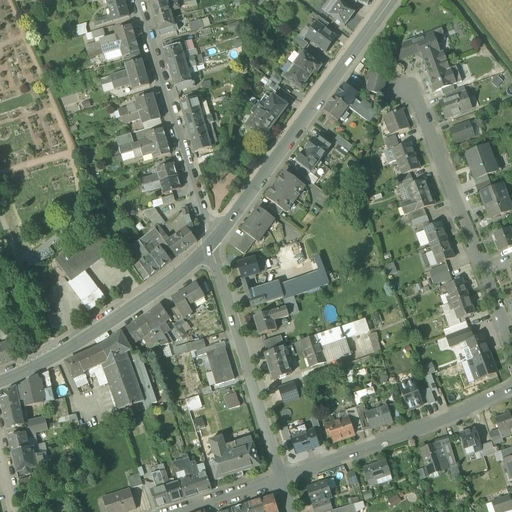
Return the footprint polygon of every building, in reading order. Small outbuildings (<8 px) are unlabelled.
[(129,17),(123,0),(105,0),(111,17),(113,22),(129,17)] [(168,5),(167,0),(150,6),(153,14),(169,9),(168,5)] [(329,16),(339,2),(336,0),(331,0),(323,11),(329,16)] [(345,0),(342,4),(351,11),(355,6),(346,0),(345,0)] [(44,1),(34,4),(37,13),(47,9),(44,1)] [(192,2),(187,3),(189,10),(198,7),(196,1),(192,2)] [(340,24),(345,27),(355,14),(351,11),(342,4),(339,2),(329,16),(337,22),(340,24)] [(172,19),(170,13),(169,9),(153,14),(156,24),(172,19)] [(96,27),(113,22),(111,17),(94,22),(96,27)] [(315,22),(325,30),(329,25),(318,18),(315,22)] [(175,27),(172,19),(156,24),(158,33),(175,28),(175,27)] [(208,19),(201,21),(203,29),(210,27),(208,19)] [(189,25),(191,32),(203,29),(201,21),(189,25)] [(239,22),(228,26),(231,33),(241,30),(239,22)] [(306,38),(325,53),(336,38),(325,30),(315,22),(309,30),(308,31),(312,34),(308,39),(306,38)] [(78,38),(82,36),(88,34),(86,30),(87,24),(77,27),(76,33),(78,38)] [(177,26),(175,27),(175,28),(158,33),(160,37),(179,31),(177,26)] [(114,32),(116,37),(118,44),(135,39),(132,27),(114,32)] [(298,37),(303,41),(306,38),(308,39),(312,34),(308,31),(309,30),(305,27),(298,37)] [(209,29),(200,32),(201,38),(211,35),(209,29)] [(92,33),(94,40),(105,37),(103,30),(92,33)] [(437,35),(431,37),(434,45),(436,44),(437,45),(445,42),(442,35),(443,34),(442,30),(441,31),(441,32),(437,33),(437,35)] [(84,43),(94,40),(92,33),(88,34),(82,36),(84,43)] [(50,36),(41,39),(44,48),(53,45),(50,36)] [(102,49),(118,44),(116,37),(107,40),(100,42),(100,43),(102,49)] [(294,42),(304,50),(308,45),(303,41),(298,37),(294,42)] [(440,55),(437,45),(436,44),(434,45),(431,37),(417,42),(424,62),(441,55),(440,55)] [(135,39),(118,44),(120,51),(122,57),(139,52),(135,39)] [(241,40),(233,42),(235,49),(243,47),(241,40)] [(163,46),(164,51),(180,46),(181,46),(183,45),(182,41),(163,46)] [(192,41),(185,43),(188,52),(195,50),(192,41)] [(421,58),(424,62),(417,42),(403,47),(400,61),(403,59),(408,58),(413,57),(416,56),(421,58)] [(102,49),(100,43),(95,44),(85,47),(87,54),(101,49),(102,49)] [(104,56),(120,51),(118,44),(102,49),(101,49),(103,55),(104,56)] [(183,54),(181,46),(180,46),(164,51),(166,59),(183,54)] [(103,55),(101,49),(87,54),(89,59),(103,55)] [(188,52),(186,53),(189,60),(194,58),(198,57),(196,50),(195,50),(188,52)] [(122,57),(120,51),(104,56),(105,60),(108,61),(122,57)] [(170,70),(186,65),(185,61),(183,54),(166,59),(170,70)] [(321,67),(303,54),(301,57),(294,67),(309,78),(315,72),(317,73),(321,67)] [(444,54),(440,55),(441,55),(424,62),(428,73),(448,66),(444,54)] [(125,66),(127,72),(129,79),(146,73),(142,61),(125,66)] [(189,75),(187,68),(186,65),(170,70),(173,80),(189,75)] [(196,66),(187,68),(189,75),(198,73),(196,66)] [(428,73),(430,78),(431,77),(447,71),(450,70),(448,66),(428,73)] [(304,85),(309,78),(294,67),(286,76),(284,79),(302,93),(307,87),(304,85)] [(450,70),(447,71),(452,86),(462,83),(456,68),(450,70)] [(442,90),(452,86),(447,71),(431,77),(434,86),(433,86),(435,93),(442,90)] [(112,84),(129,79),(127,72),(117,75),(110,77),(112,84)] [(146,73),(129,79),(131,86),(133,91),(150,86),(146,73)] [(366,92),(382,96),(387,79),(370,74),(366,92)] [(192,83),(189,75),(173,80),(175,88),(192,83)] [(270,81),(278,87),(282,82),(273,76),(270,81)] [(66,79),(68,86),(75,84),(73,77),(66,79)] [(100,80),(102,87),(104,86),(112,84),(110,77),(100,80)] [(503,82),(497,77),(491,84),(497,89),(503,82)] [(121,89),(131,86),(129,79),(112,84),(114,90),(121,88),(121,89)] [(194,82),(192,83),(175,88),(177,93),(196,87),(194,82)] [(201,84),(204,91),(212,89),(210,82),(201,84)] [(268,87),(277,94),(281,90),(271,83),(268,87)] [(106,93),(114,90),(112,84),(104,86),(106,93)] [(334,98),(348,108),(354,100),(358,95),(344,85),(334,98)] [(445,96),(451,94),(454,92),(452,86),(442,90),(444,96),(445,96)] [(464,89),(454,92),(451,94),(453,99),(463,95),(463,96),(466,95),(464,89)] [(190,101),(199,99),(197,93),(189,95),(190,101)] [(439,104),(445,120),(469,110),(463,96),(463,95),(453,99),(447,101),(439,104)] [(135,101),(137,106),(139,113),(156,108),(153,96),(135,101)] [(265,108),(260,104),(256,109),(276,123),(288,107),(283,104),(278,100),(273,96),(270,100),(265,108)] [(265,96),(260,104),(265,108),(270,100),(265,96)] [(344,113),(348,108),(334,98),(324,112),(330,117),(328,119),(332,122),(333,120),(338,123),(340,120),(344,122),(348,116),(344,113)] [(180,104),(181,109),(198,104),(200,103),(199,99),(190,101),(180,104)] [(348,108),(363,119),(368,113),(360,107),(359,108),(355,105),(354,100),(348,108)] [(361,105),(354,100),(355,105),(359,108),(360,107),(368,113),(370,110),(372,107),(364,101),(361,105)] [(89,101),(81,104),(84,111),(92,109),(89,101)] [(198,104),(200,112),(208,109),(206,102),(200,103),(198,104)] [(200,112),(198,104),(181,109),(184,117),(200,112)] [(137,106),(127,109),(129,116),(139,113),(137,106)] [(156,108),(139,113),(141,120),(143,126),(160,120),(156,108)] [(269,132),(276,123),(256,109),(256,108),(251,115),(254,117),(245,128),(255,136),(257,134),(260,136),(264,139),(269,132)] [(123,118),(129,116),(127,109),(118,112),(120,119),(123,118)] [(210,116),(208,109),(200,112),(202,118),(210,116)] [(370,110),(368,113),(363,119),(369,124),(376,114),(370,110)] [(385,118),(392,136),(409,130),(402,111),(385,118)] [(187,128),(204,122),(202,118),(200,112),(184,117),(187,128)] [(132,123),(141,120),(139,113),(129,116),(123,118),(125,125),(131,123),(132,123)] [(143,126),(144,130),(162,125),(160,120),(143,126)] [(477,121),(469,124),(474,137),(482,134),(477,121)] [(207,133),(205,126),(204,122),(187,128),(190,138),(207,133)] [(212,124),(205,126),(207,133),(213,131),(214,131),(212,124)] [(450,132),(455,145),(474,137),(469,124),(450,132)] [(146,135),(147,140),(150,148),(166,142),(166,140),(163,130),(146,135)] [(213,131),(207,133),(211,146),(217,144),(213,131)] [(207,133),(190,138),(194,151),(211,146),(207,133)] [(116,139),(119,149),(134,145),(131,134),(116,139)] [(334,143),(339,146),(349,154),(353,148),(338,137),(334,143)] [(385,142),(386,146),(397,142),(395,138),(385,142)] [(139,143),(141,150),(150,148),(147,140),(139,143)] [(306,150),(305,152),(320,163),(330,149),(319,141),(317,144),(313,141),(310,145),(307,146),(305,149),(306,150)] [(166,142),(150,148),(152,155),(153,160),(171,155),(168,146),(167,146),(166,142)] [(399,149),(397,142),(386,146),(389,152),(389,154),(394,152),(393,151),(399,149)] [(133,153),(141,150),(139,143),(134,145),(119,149),(121,156),(125,155),(133,153)] [(397,161),(398,163),(415,157),(410,145),(399,149),(393,151),(394,152),(397,161)] [(344,160),(349,154),(339,146),(334,153),(344,160)] [(475,180),(475,181),(487,177),(496,173),(491,162),(493,161),(488,147),(465,155),(475,180)] [(150,148),(141,150),(143,157),(143,158),(152,155),(150,148)] [(135,159),(143,157),(141,150),(133,153),(135,159)] [(226,157),(236,164),(240,159),(227,150),(226,157)] [(323,166),(320,163),(305,152),(303,154),(301,154),(300,157),(300,159),(296,164),(302,168),(310,175),(311,175),(314,171),(317,173),(323,166)] [(389,154),(389,152),(384,154),(388,165),(397,161),(394,152),(389,154)] [(125,155),(127,161),(135,159),(133,153),(125,155)] [(200,159),(201,165),(215,161),(213,155),(200,159)] [(86,156),(80,158),(83,168),(89,166),(86,156)] [(420,171),(415,157),(398,163),(403,177),(410,175),(420,171)] [(493,161),(491,162),(496,173),(502,171),(497,159),(493,161)] [(155,165),(156,170),(167,166),(166,162),(155,165)] [(156,170),(158,175),(160,182),(177,177),(173,164),(167,166),(156,170)] [(297,174),(306,181),(310,175),(302,168),(297,174)] [(310,175),(306,181),(313,186),(318,180),(314,177),(317,173),(314,171),(311,175),(310,175)] [(283,211),(286,214),(305,188),(285,173),(266,199),(272,203),(283,211)] [(144,187),(160,182),(158,175),(154,177),(142,180),(142,182),(144,187)] [(395,181),(396,185),(412,179),(410,175),(403,177),(395,181)] [(177,177),(160,182),(162,189),(164,194),(172,192),(181,189),(177,177)] [(473,181),(475,187),(489,182),(487,177),(475,181),(475,180),(473,181)] [(414,186),(412,179),(396,185),(399,192),(414,186)] [(146,194),(162,189),(160,182),(144,187),(146,194)] [(399,192),(403,204),(410,201),(429,194),(425,182),(414,186),(399,192)] [(492,190),(489,182),(475,187),(478,196),(480,195),(480,194),(492,190)] [(480,195),(490,221),(511,213),(506,201),(508,200),(503,186),(492,190),(480,194),(480,195)] [(429,194),(410,201),(414,210),(415,213),(424,210),(434,206),(429,194)] [(161,200),(163,206),(176,203),(174,196),(161,200)] [(163,206),(161,200),(152,203),(154,209),(163,206)] [(406,212),(414,210),(410,201),(403,204),(406,212)] [(268,208),(279,217),(283,211),(272,203),(268,208)] [(142,213),(154,228),(157,226),(158,226),(165,224),(154,209),(142,213)] [(187,226),(187,228),(192,225),(187,209),(182,210),(184,217),(186,216),(187,218),(184,218),(186,224),(189,224),(189,226),(187,226)] [(255,241),(258,243),(274,221),(258,209),(242,231),(246,234),(255,241)] [(409,215),(412,222),(427,217),(424,210),(415,213),(414,210),(406,212),(405,213),(406,216),(409,215)] [(429,223),(427,217),(412,222),(414,229),(429,223)] [(430,244),(431,247),(447,241),(440,223),(424,229),(425,231),(430,244)] [(170,250),(176,259),(197,243),(193,237),(195,236),(192,225),(187,228),(169,241),(165,244),(170,250)] [(161,237),(165,244),(169,241),(163,234),(162,235),(160,233),(162,232),(158,226),(157,226),(154,228),(155,230),(161,237)] [(500,252),(500,253),(511,248),(511,232),(510,228),(493,235),(496,243),(494,244),(497,252),(500,252)] [(63,272),(71,282),(71,283),(85,272),(113,251),(97,230),(55,262),(60,268),(63,272)] [(139,242),(145,250),(150,245),(157,240),(161,237),(155,230),(141,241),(139,242)] [(430,244),(425,231),(416,235),(421,248),(430,244)] [(246,234),(242,239),(252,246),(255,241),(246,234)] [(162,247),(166,253),(170,250),(165,244),(161,237),(157,240),(160,243),(159,244),(162,247)] [(248,251),(252,246),(242,239),(239,244),(248,251)] [(454,259),(447,241),(431,247),(433,252),(438,266),(454,259)] [(134,257),(139,254),(145,250),(139,242),(137,244),(129,250),(134,257)] [(246,255),(248,251),(239,244),(235,249),(244,255),(246,255)] [(155,252),(150,245),(145,250),(150,256),(155,252)] [(160,248),(155,252),(150,256),(160,271),(171,263),(164,254),(160,248)] [(134,257),(133,258),(141,269),(149,279),(150,278),(160,271),(150,256),(145,250),(134,257)] [(431,268),(438,266),(433,252),(426,255),(431,268)] [(136,272),(141,269),(133,258),(130,254),(125,257),(133,268),(136,272)] [(240,264),(245,280),(257,276),(262,274),(261,270),(265,269),(263,261),(259,263),(257,259),(240,264)] [(393,263),(383,267),(387,277),(397,274),(393,263)] [(136,272),(144,282),(150,278),(139,264),(133,268),(136,272)] [(429,272),(431,279),(449,272),(447,266),(429,272)] [(282,285),(284,290),(325,278),(328,286),(330,285),(325,270),(282,285)] [(99,291),(85,272),(71,283),(71,282),(67,284),(82,303),(89,313),(106,300),(99,290),(99,291)] [(452,280),(449,272),(431,279),(434,287),(452,280)] [(243,280),(247,294),(254,292),(254,290),(251,280),(257,278),(257,276),(245,280),(243,280)] [(282,291),(274,293),(277,301),(283,299),(284,302),(294,298),(328,286),(325,278),(284,290),(282,291)] [(449,295),(452,303),(468,297),(462,280),(446,286),(449,295)] [(279,282),(254,290),(254,292),(256,299),(274,293),(282,291),(279,282)] [(176,308),(183,320),(190,315),(186,308),(188,307),(193,304),(203,298),(204,299),(205,299),(197,285),(178,295),(183,304),(176,308)] [(256,299),(254,292),(247,294),(249,301),(256,299)] [(250,302),(251,309),(277,301),(274,293),(256,299),(249,301),(249,302),(250,302)] [(183,304),(178,295),(171,300),(176,308),(183,304)] [(452,303),(449,295),(440,298),(443,307),(452,303)] [(475,314),(468,297),(452,303),(459,320),(475,314)] [(299,314),(294,298),(284,302),(286,309),(289,317),(299,314)] [(459,320),(452,303),(443,307),(441,308),(449,329),(454,328),(461,325),(459,320)] [(160,305),(143,318),(153,333),(159,329),(166,323),(170,320),(160,305)] [(171,311),(178,322),(179,322),(183,320),(176,308),(171,311)] [(254,319),(260,336),(277,331),(274,322),(289,317),(286,309),(254,319)] [(379,315),(373,317),(376,326),(382,324),(379,315)] [(136,344),(150,335),(153,333),(143,318),(126,330),(136,344)] [(342,336),(343,340),(356,336),(357,338),(370,334),(365,320),(353,324),(356,332),(342,336)] [(182,327),(179,322),(178,322),(173,326),(183,341),(188,337),(186,333),(182,327)] [(166,323),(159,329),(163,336),(166,334),(171,331),(166,323)] [(187,323),(182,327),(186,333),(191,330),(187,323)] [(456,334),(469,329),(466,323),(461,325),(454,328),(456,334)] [(353,324),(340,329),(342,336),(356,332),(353,324)] [(456,334),(454,328),(449,329),(444,331),(447,338),(456,334)] [(153,333),(160,344),(162,347),(173,344),(166,334),(163,336),(159,329),(153,333)] [(343,340),(342,336),(340,329),(317,337),(321,348),(343,340)] [(473,340),(469,329),(456,334),(447,338),(451,349),(461,345),(467,343),(473,340)] [(121,333),(130,348),(134,346),(136,344),(126,330),(121,333)] [(101,347),(108,363),(127,354),(131,352),(132,352),(130,348),(121,333),(113,339),(101,347)] [(160,344),(153,333),(150,335),(151,337),(149,339),(155,348),(160,344)] [(375,334),(368,336),(375,355),(381,353),(375,334)] [(265,342),(269,354),(283,349),(286,348),(282,336),(265,342)] [(193,344),(188,337),(183,341),(186,345),(193,344)] [(317,337),(302,342),(305,352),(311,369),(326,363),(322,352),(321,348),(317,337)] [(467,343),(469,349),(473,360),(489,354),(483,337),(473,340),(467,343)] [(321,348),(322,352),(330,350),(334,361),(349,356),(343,340),(321,348)] [(186,345),(186,346),(188,352),(188,353),(204,349),(202,341),(193,344),(186,345)] [(10,342),(0,345),(0,366),(16,360),(15,359),(10,342)] [(295,356),(305,352),(302,342),(291,346),(295,356)] [(225,343),(214,346),(216,352),(225,349),(226,349),(225,343)] [(469,349),(467,343),(461,345),(463,351),(469,349)] [(173,344),(162,347),(163,349),(166,359),(176,356),(174,349),(173,344)] [(139,352),(134,346),(130,348),(132,352),(131,352),(133,355),(139,352)] [(174,349),(176,356),(188,352),(186,346),(174,349)] [(214,346),(197,351),(198,357),(207,355),(216,352),(214,346)] [(286,359),(295,356),(291,346),(286,348),(283,349),(286,359)] [(84,374),(85,374),(102,366),(108,363),(101,347),(77,358),(77,359),(84,374)] [(216,385),(217,386),(234,380),(225,349),(216,352),(207,355),(208,357),(210,366),(213,373),(216,385)] [(265,355),(273,381),(291,375),(286,359),(283,349),(269,354),(265,355)] [(467,362),(473,360),(469,349),(463,351),(467,362)] [(326,363),(334,361),(330,350),(322,352),(326,363)] [(144,402),(142,403),(146,412),(153,409),(151,405),(157,404),(143,363),(139,352),(133,355),(131,352),(127,354),(144,402)] [(102,366),(108,385),(118,412),(142,403),(144,402),(127,354),(108,363),(102,366)] [(497,374),(489,354),(473,360),(467,362),(475,383),(497,374)] [(210,366),(208,357),(202,359),(204,368),(210,366)] [(66,364),(74,381),(85,376),(85,374),(84,374),(77,359),(66,364)] [(475,383),(467,362),(461,364),(466,375),(469,374),(472,384),(475,383)] [(432,363),(422,367),(426,377),(435,373),(432,363)] [(95,374),(100,387),(108,385),(102,366),(85,374),(85,376),(86,378),(95,374)] [(210,387),(216,385),(213,373),(206,375),(210,387)] [(43,375),(37,378),(27,383),(21,386),(22,386),(22,387),(16,388),(21,409),(24,409),(54,402),(55,402),(50,378),(44,379),(43,375)] [(430,389),(432,393),(438,391),(432,375),(425,378),(430,389)] [(86,378),(85,376),(74,381),(75,384),(87,379),(86,378)] [(388,378),(381,376),(379,383),(386,385),(388,378)] [(87,379),(75,384),(78,390),(89,384),(87,379)] [(399,387),(403,398),(411,395),(410,393),(417,390),(414,382),(399,387)] [(279,388),(284,404),(299,399),(293,384),(279,388)] [(211,387),(202,390),(204,396),(213,393),(211,387)] [(3,413),(21,409),(16,388),(2,395),(1,398),(0,400),(3,413)] [(423,392),(429,406),(435,403),(432,393),(430,389),(423,392)] [(423,406),(417,390),(410,393),(411,395),(403,398),(408,411),(423,406)] [(225,397),(229,411),(240,407),(236,394),(225,397)] [(375,394),(368,397),(370,404),(377,401),(375,394)] [(185,401),(189,412),(202,408),(199,397),(185,401)] [(54,402),(58,419),(69,417),(65,399),(55,402),(54,402)] [(396,405),(387,408),(391,421),(400,418),(396,405)] [(356,409),(356,410),(362,431),(371,428),(367,414),(364,406),(356,409)] [(371,428),(372,430),(392,424),(391,421),(387,408),(367,414),(371,428)] [(25,427),(23,421),(21,409),(3,413),(7,431),(25,427)] [(353,434),(362,431),(356,410),(346,413),(346,414),(347,415),(348,420),(350,425),(353,434)] [(347,415),(346,414),(336,417),(338,423),(348,420),(347,415)] [(499,431),(500,434),(509,431),(511,430),(511,419),(510,414),(495,419),(499,431)] [(139,416),(132,418),(135,426),(142,424),(139,416)] [(205,429),(202,418),(194,421),(197,431),(205,429)] [(27,424),(28,429),(45,426),(44,420),(27,424)] [(333,436),(335,442),(354,436),(353,434),(350,425),(348,420),(338,423),(330,426),(330,427),(326,428),(329,437),(333,436)] [(322,435),(318,424),(312,425),(314,431),(315,431),(317,437),(322,435)] [(45,426),(28,429),(29,435),(36,434),(46,432),(45,426)] [(289,433),(290,439),(308,433),(306,427),(289,433)] [(281,431),(284,443),(291,440),(290,439),(289,433),(287,429),(281,431)] [(465,450),(473,448),(480,445),(475,430),(460,435),(465,450)] [(314,431),(308,433),(290,439),(291,440),(296,456),(320,448),(317,437),(315,431),(314,431)] [(489,435),(491,442),(493,447),(503,444),(502,439),(500,434),(499,431),(489,435)] [(511,436),(509,431),(500,434),(502,439),(511,436)] [(9,438),(12,453),(30,449),(29,448),(27,436),(26,434),(9,438)] [(29,435),(27,436),(29,448),(33,448),(38,446),(36,434),(29,435)] [(210,464),(215,482),(233,476),(242,473),(260,468),(251,439),(225,447),(222,438),(209,442),(215,460),(212,461),(213,464),(210,464)] [(446,466),(447,469),(457,466),(448,439),(439,441),(442,450),(445,459),(447,466),(446,466)] [(495,454),(493,447),(491,442),(480,445),(482,452),(483,458),(495,454)] [(38,446),(33,448),(35,456),(37,456),(38,459),(43,458),(42,456),(46,455),(44,444),(38,446)] [(421,450),(425,466),(439,461),(445,459),(442,450),(437,452),(435,445),(421,450)] [(482,452),(480,445),(473,448),(475,453),(475,454),(482,452)] [(33,448),(29,448),(30,449),(12,453),(17,474),(23,472),(24,477),(41,474),(38,464),(44,462),(43,458),(38,459),(37,456),(35,456),(33,448)] [(475,453),(473,448),(465,450),(467,456),(475,453)] [(511,448),(500,452),(503,461),(505,461),(505,460),(511,458),(511,448)] [(483,458),(482,452),(475,454),(477,461),(484,459),(483,458)] [(498,463),(503,461),(500,452),(495,454),(498,463)] [(186,477),(187,480),(194,478),(190,464),(188,459),(172,464),(176,474),(183,472),(185,478),(186,477)] [(447,466),(445,459),(439,461),(442,472),(447,470),(447,469),(446,466),(447,466)] [(364,469),(369,483),(377,481),(391,476),(386,461),(364,469)] [(442,472),(439,461),(425,466),(426,468),(428,476),(442,472)] [(190,464),(194,478),(199,476),(196,467),(194,462),(190,464)] [(199,476),(206,474),(207,474),(204,465),(196,467),(199,476)] [(460,479),(457,466),(447,469),(447,470),(451,481),(460,479)] [(428,476),(426,468),(417,471),(420,481),(429,478),(428,476)] [(160,473),(165,487),(169,486),(168,480),(165,471),(160,473)] [(151,475),(156,490),(165,487),(160,473),(160,472),(151,475)] [(176,474),(179,483),(187,480),(186,477),(185,478),(183,472),(176,474)] [(347,474),(351,485),(357,483),(354,472),(347,474)] [(128,478),(132,490),(143,486),(139,474),(128,478)] [(206,474),(199,476),(194,478),(200,495),(212,491),(206,474)] [(391,476),(377,481),(378,485),(379,486),(393,481),(391,476)] [(200,495),(194,478),(187,480),(179,483),(184,500),(200,495)] [(18,481),(20,488),(29,486),(28,479),(18,481)] [(326,482),(329,491),(335,489),(333,480),(326,482)] [(307,489),(312,506),(329,500),(332,499),(329,491),(326,482),(307,489)] [(179,483),(169,486),(165,487),(170,505),(184,500),(179,483)] [(156,490),(151,492),(157,509),(170,505),(165,487),(156,490)] [(102,499),(106,511),(129,511),(136,510),(129,490),(102,499)] [(371,493),(363,495),(365,502),(373,500),(371,493)] [(402,503),(397,495),(387,501),(392,509),(402,503)] [(278,511),(274,496),(260,501),(264,511),(278,511)] [(494,511),(503,511),(511,509),(511,506),(509,496),(492,502),(492,503),(494,511)] [(347,501),(349,507),(354,505),(360,503),(358,497),(347,501)] [(314,511),(331,511),(332,511),(333,511),(329,500),(312,506),(314,511)] [(248,511),(264,511),(260,501),(246,505),(248,511)] [(360,503),(354,505),(355,511),(359,511),(365,509),(363,503),(360,503)]
